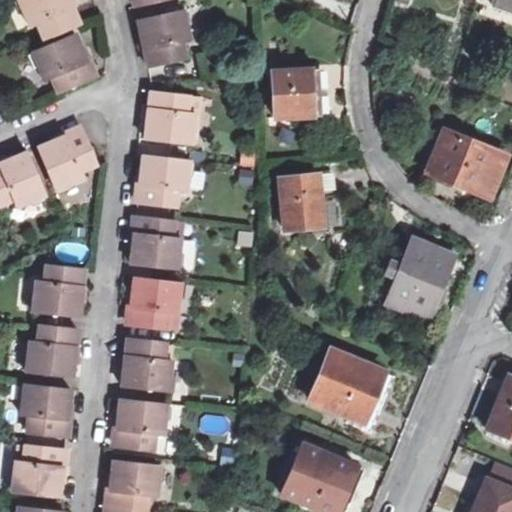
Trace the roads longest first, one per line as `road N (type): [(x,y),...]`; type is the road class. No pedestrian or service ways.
road 1 (residential): [(132,87),(85,511)]
road 2 (residential): [(509,247),(414,201),(376,155),(358,96),(360,43),(375,0)]
road 3 (residential): [(400,511),(475,329)]
road 4 (residential): [(0,139),(132,87)]
